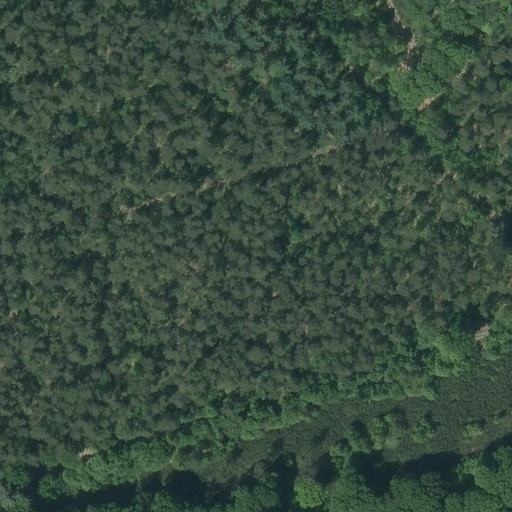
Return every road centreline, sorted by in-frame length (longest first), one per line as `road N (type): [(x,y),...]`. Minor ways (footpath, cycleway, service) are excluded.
road 1 (track): [(29,476),(511,325)]
road 2 (track): [(0,265),(49,467)]
road 3 (track): [(384,106),(394,88),(443,54),(452,0)]
